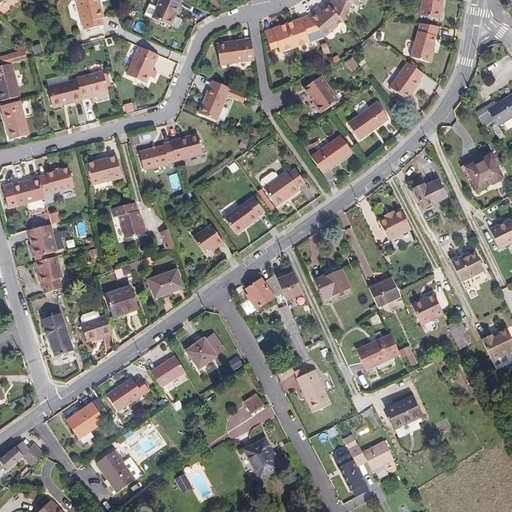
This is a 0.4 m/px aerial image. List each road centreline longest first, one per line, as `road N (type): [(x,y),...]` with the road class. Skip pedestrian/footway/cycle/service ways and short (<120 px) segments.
road 1 (residential): [(217,288),(410,147),(456,89),(474,21)]
road 2 (residential): [(254,12),(204,32),(167,112),(0,158)]
road 3 (residential): [(217,288),(335,511)]
road 4 (residential): [(49,405),(217,288)]
road 5 (unknown): [(434,119),(508,294)]
road 6 (residential): [(49,405),(0,243)]
